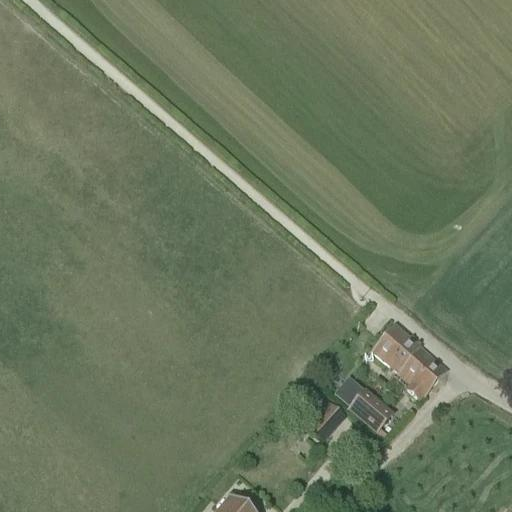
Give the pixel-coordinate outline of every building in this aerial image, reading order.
[(424,401),(445,375),(395,332),(373,357),(424,401)] [(314,392),(309,398),(316,403),(320,398),(314,392)] [(388,425),(360,401),(349,413),(347,415),(375,439),(388,425)] [(321,448),(344,424),(327,408),(304,432),(321,448)] [(244,511),(229,499),(217,511),(244,511)]
